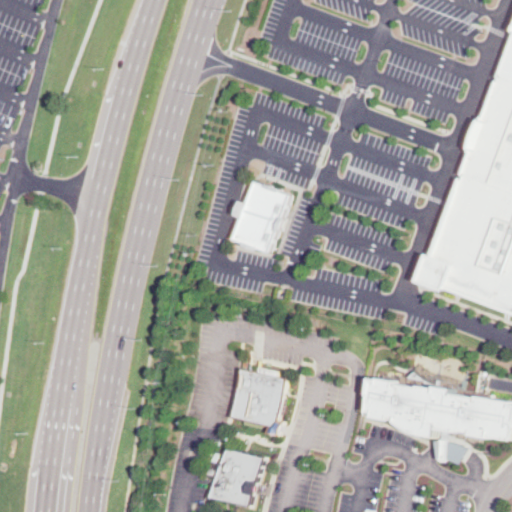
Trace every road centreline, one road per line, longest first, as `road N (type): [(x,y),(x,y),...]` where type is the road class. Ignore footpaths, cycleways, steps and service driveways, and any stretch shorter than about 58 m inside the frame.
road 1 (primary): [(111,379),(192,48)]
road 2 (primary): [(153,2),(98,198)]
road 3 (primary): [(93,220),(65,367)]
road 4 (primary): [(65,367),(44,511)]
